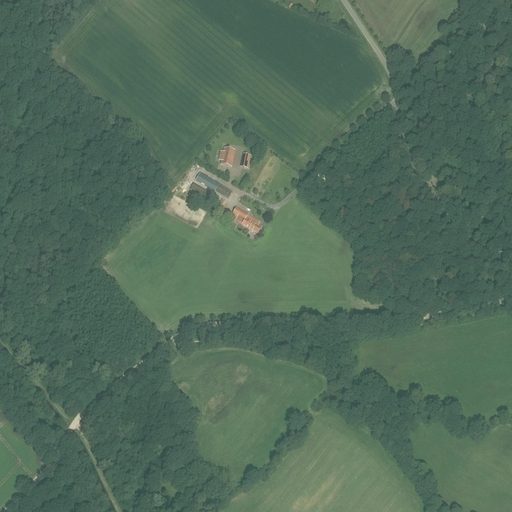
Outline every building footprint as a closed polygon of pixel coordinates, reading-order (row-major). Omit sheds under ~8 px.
[(234,151),(224,149),(221,165),(231,167),(234,151)] [(242,167),(248,169),(250,156),(244,155),(242,167)] [(219,184),(200,173),(196,180),(214,191),(228,199),(232,192),(219,184)] [(209,201),(212,195),(194,184),(190,190),(209,201)] [(215,210),(221,213),(226,204),(221,200),(215,210)] [(247,224),(249,220),(246,219),(249,214),(237,207),(232,216),(241,221),(243,223),(242,225),(249,229),(251,226),(249,224),(249,225),(247,224)] [(251,226),(249,229),(248,230),(252,233),(253,231),(258,234),(261,229),(257,227),(258,226),(249,220),(247,224),(249,225),(249,224),(251,226)]
